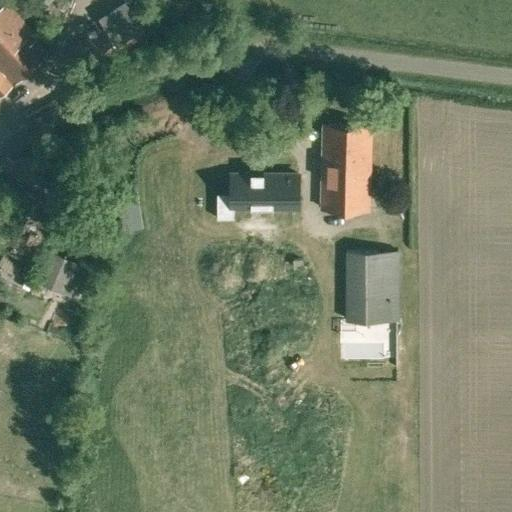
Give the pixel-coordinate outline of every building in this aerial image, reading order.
[(0,94),(49,51),(30,32),(33,30),(7,2),(0,7),(0,94)] [(121,52),(103,25),(73,45),(90,72),(121,52)] [(370,207),(373,123),(324,122),(321,206),(370,207)] [(217,191),(217,217),(234,217),(234,206),(290,206),(290,188),(298,188),(298,172),(232,172),(232,191),(217,191)] [(464,188),(442,197),(451,216),(459,212),(455,204),(469,198),(464,188)] [(66,207),(27,192),(4,248),(43,264),(66,207)] [(78,296),(91,266),(50,249),(37,278),(78,296)] [(346,249),(346,267),(366,267),(366,318),(398,318),(398,249),(346,249)]
